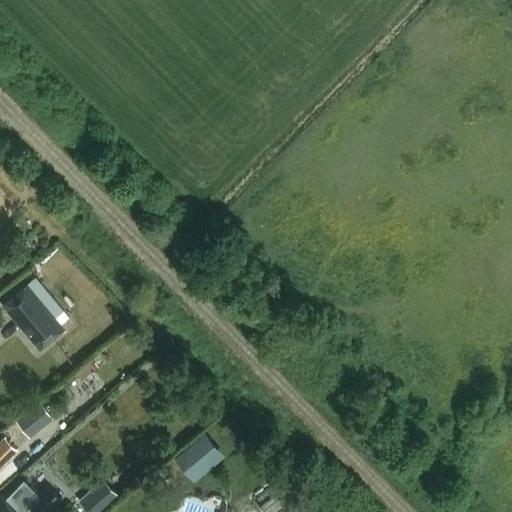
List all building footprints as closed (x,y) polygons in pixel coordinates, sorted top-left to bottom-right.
[(22,234),(10,220),(0,229),(0,234),(9,244),(22,234)] [(2,305),(40,350),(65,329),(28,284),(2,305)] [(85,378),(91,373),(96,369),(90,362),(77,372),(83,380),(85,378)] [(16,421),(31,438),(54,419),(40,402),(16,421)] [(206,433),(176,458),(195,480),(224,455),(206,433)] [(0,464),(15,449),(3,438),(0,441),(0,464)] [(37,485),(28,476),(5,499),(3,496),(0,498),(0,511),(19,511),(15,506),(37,485)] [(36,511),(45,511),(60,498),(49,486),(30,505),(36,511)] [(279,492),(257,509),(259,511),(275,511),(288,502),(279,492)] [(322,511),(312,499),(304,505),(309,511),(322,511)]
